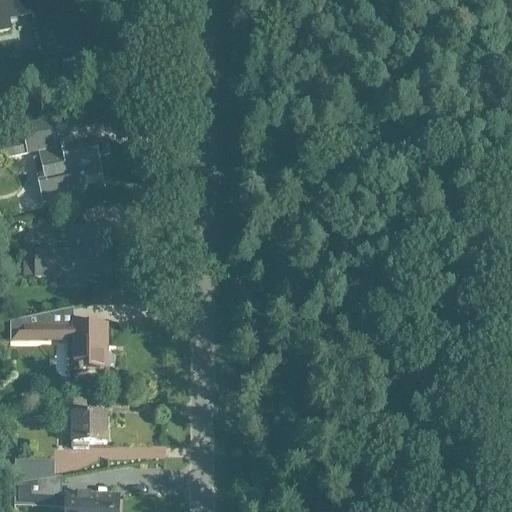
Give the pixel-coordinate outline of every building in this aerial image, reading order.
[(0,0),(0,36),(11,35),(9,21),(35,16),(42,53),(39,53),(40,58),(42,58),(44,66),(63,63),(63,67),(93,62),(89,40),(83,41),(75,2),(51,6),(50,4),(47,4),(46,0),(0,0)] [(0,160),(27,155),(55,149),(49,122),(21,128),(24,141),(0,146),(0,160)] [(44,183),(38,185),(42,204),(67,199),(66,195),(86,191),(83,179),(101,176),(98,159),(109,156),(106,143),(89,146),(89,150),(64,155),(63,152),(39,157),(44,183)] [(36,252),(35,278),(45,278),(45,274),(83,275),(83,278),(88,279),(88,283),(104,283),(104,279),(108,279),(109,231),(83,230),(83,253),(36,252)] [(49,314),(49,327),(62,327),(62,329),(59,329),(59,341),(73,341),(72,369),(111,370),(111,366),(113,366),(117,363),(117,355),(113,352),(111,352),(111,327),(77,327),(77,309),(49,314)] [(60,403),(60,418),(72,418),(71,449),(87,450),(87,443),(106,444),(107,417),(85,417),(85,403),(60,403)] [(15,462),(15,487),(54,480),(54,462),(15,462)] [(46,511),(66,511),(67,500),(61,500),(62,480),(58,480),(54,480),(15,487),(15,492),(31,493),(31,501),(46,501),(46,511)] [(67,498),(67,500),(66,511),(67,511),(66,511),(118,511),(119,499),(67,498)]
